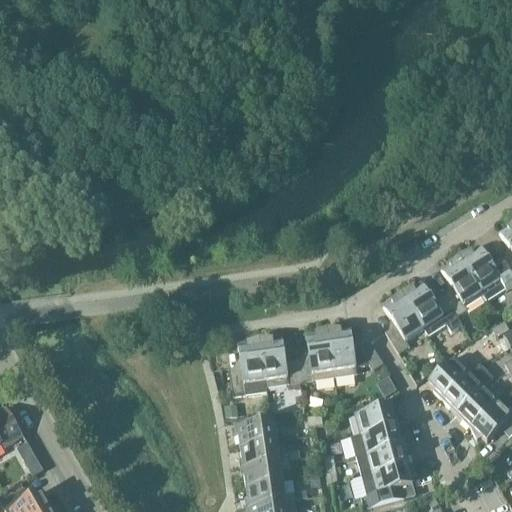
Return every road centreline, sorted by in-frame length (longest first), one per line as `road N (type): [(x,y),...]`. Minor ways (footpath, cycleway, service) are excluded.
road 1 (residential): [(478,511),(353,304)]
road 2 (residential): [(511,203),(353,304)]
road 3 (residential): [(94,511),(17,377),(0,369)]
road 4 (residential): [(225,329),(353,304)]
